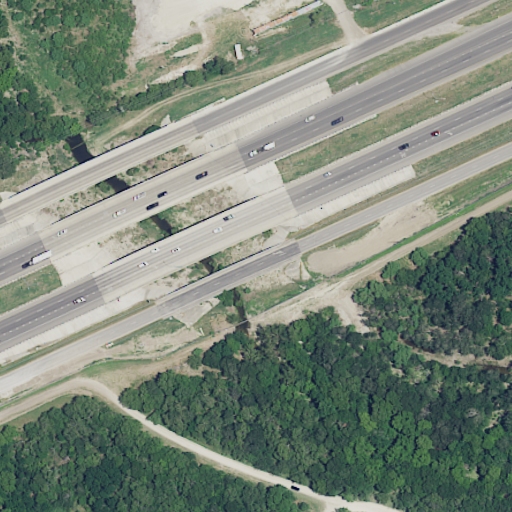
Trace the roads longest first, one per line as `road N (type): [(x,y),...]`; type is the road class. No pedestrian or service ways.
road 1 (residential): [(0,415),(49,393),(95,385),(161,431),(245,473),(357,508)]
road 2 (secondary): [(477,0),(161,144)]
road 3 (motorway): [(489,48),(212,175)]
road 4 (motorway): [(251,214),(511,100)]
road 5 (secondary): [(296,249),(511,151)]
road 6 (secondary): [(0,384),(163,310)]
road 7 (secondary): [(163,310),(296,249)]
road 8 (secondary): [(161,144),(32,203)]
road 9 (motorway): [(0,329),(126,272)]
road 10 (motorway): [(126,272),(251,214)]
road 11 (motorway): [(212,175),(91,230)]
